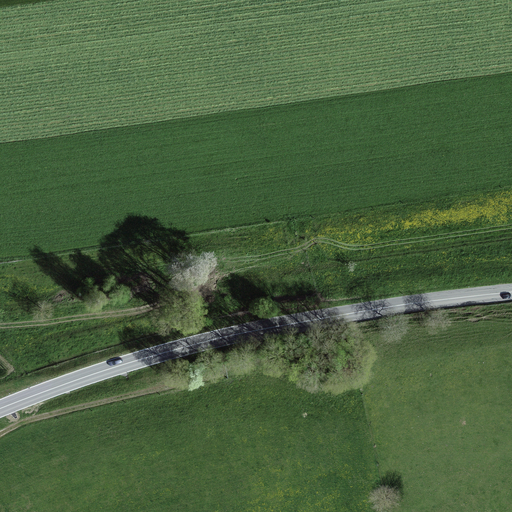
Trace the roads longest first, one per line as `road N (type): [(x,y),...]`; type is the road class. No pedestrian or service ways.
road 1 (primary): [(0,408),(234,334),(511,291)]
road 2 (track): [(203,378),(0,434)]
